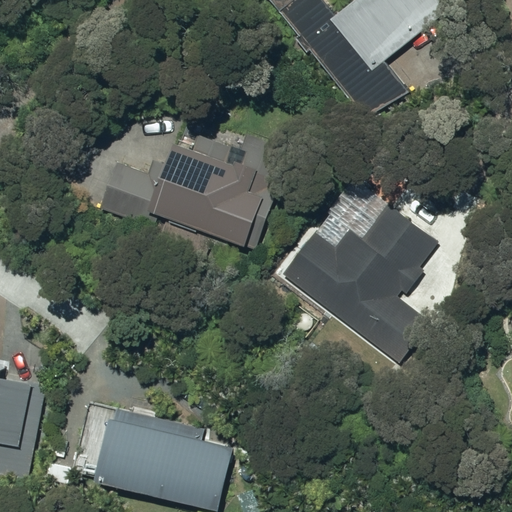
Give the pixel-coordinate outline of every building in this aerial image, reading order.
[(382,62),(450,5),(446,0),(352,0),(331,16),(318,0),(299,0),(283,13),(367,117),(409,94),(382,62)] [(278,182),(289,151),(245,135),(233,165),(226,163),(232,149),(196,136),(190,149),(173,143),(164,166),(151,162),(147,174),(116,162),(98,208),(211,252),(217,236),(256,250),(281,183),(278,182)] [(318,226),(284,274),(403,359),(431,321),(405,298),(444,241),(386,202),(358,235),(350,229),(339,241),(318,226)] [(0,382),(0,444),(15,447),(25,387),(0,382)] [(188,511),(214,511),(229,450),(199,444),(203,431),(87,403),(70,473),(91,477),(88,488),(188,511)]
